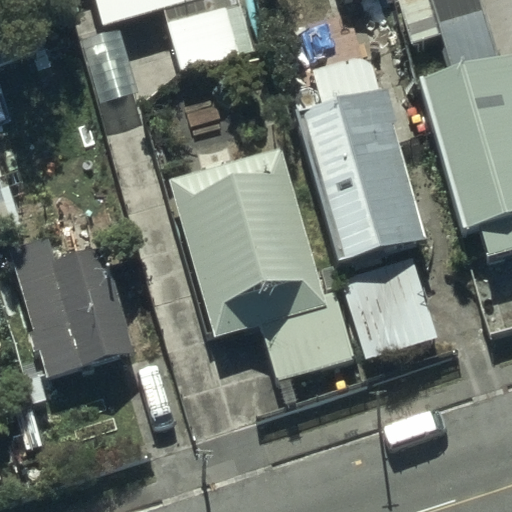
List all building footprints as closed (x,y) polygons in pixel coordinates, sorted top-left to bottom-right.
[(87,0),(97,36),(161,18),(179,82),(250,62),(232,0),(87,0)] [(332,0),(335,10),(369,0),(332,0)] [(491,70),(471,0),(400,0),(401,2),(395,3),(410,54),(438,46),(449,84),(414,93),(458,245),(472,241),(480,271),(511,261),(511,107),(501,67),(491,70)] [(388,90),(295,115),(335,263),(428,239),(388,90)] [(334,304),(317,308),(277,157),(161,188),(206,356),(255,343),(270,398),(353,376),(334,304)] [(0,173),(0,245),(18,240),(0,173)] [(45,243),(10,253),(45,378),(137,353),(107,245),(50,261),(45,243)] [(407,268),(335,289),(361,369),(432,346),(407,268)]
